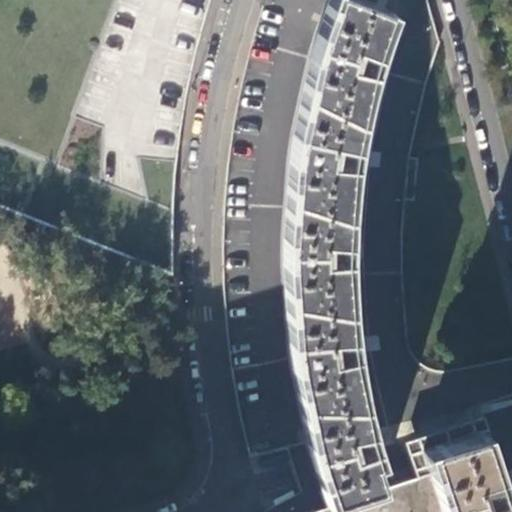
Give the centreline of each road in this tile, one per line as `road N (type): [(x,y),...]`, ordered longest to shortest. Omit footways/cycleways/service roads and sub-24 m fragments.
road 1 (residential): [(199,511),(222,487),(228,449),(203,319),(201,197),(220,60),(238,0)]
road 2 (secondary): [(456,0),(511,206)]
